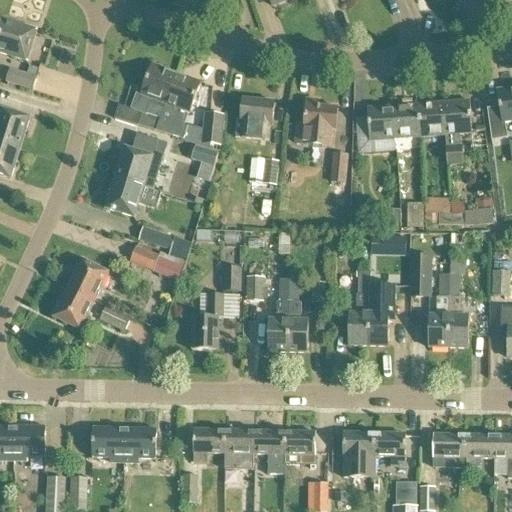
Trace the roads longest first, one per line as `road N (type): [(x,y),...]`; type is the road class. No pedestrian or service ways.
road 1 (residential): [(0,387),(511,400)]
road 2 (residential): [(511,43),(423,58),(271,55),(102,0)]
road 3 (residential): [(0,334),(80,130),(102,0)]
